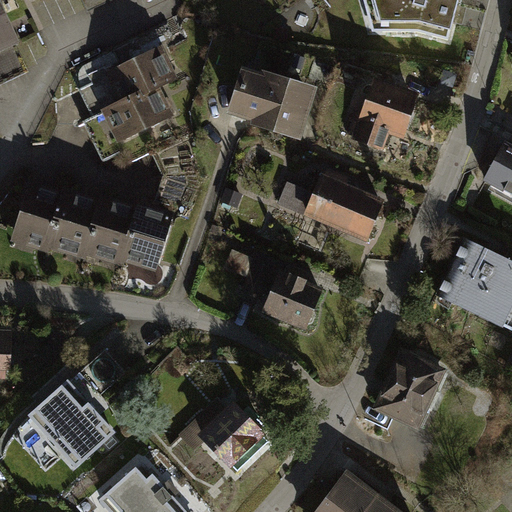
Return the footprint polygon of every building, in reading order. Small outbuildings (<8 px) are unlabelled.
[(359,0),(381,33),(417,32),(448,41),(459,0),(359,0)] [(5,16),(0,17),(0,53),(19,45),(5,16)] [(105,68),(117,96),(173,71),(160,43),(105,68)] [(315,91),(240,66),(224,113),(300,138),(315,91)] [(100,104),(114,136),(170,112),(156,79),(100,104)] [(371,79),(351,139),(384,150),(390,134),(403,138),(418,94),(371,79)] [(511,150),(505,147),(483,189),(511,203),(511,150)] [(302,219),(364,244),(382,199),(320,174),(302,219)] [(6,242),(41,254),(43,249),(62,194),(28,182),(6,242)] [(43,249),(77,262),(79,256),(99,202),(64,189),(62,194),(43,249)] [(79,256),(114,268),(116,263),(135,208),(101,196),(99,202),(79,256)] [(116,263),(150,276),(172,216),(137,203),(135,208),(116,263)] [(511,266),(464,244),(441,294),(511,328),(511,266)] [(273,271),(255,263),(243,292),(261,300),(273,271)] [(283,274),(267,314),(308,331),(324,291),(283,274)] [(28,337),(0,337),(0,383),(29,383),(28,337)] [(24,415),(76,470),(112,436),(89,411),(127,375),(98,345),(24,415)] [(451,376),(402,351),(373,409),(422,433),(451,376)] [(236,433),(224,444),(214,434),(202,446),(235,478),(269,444),(257,433),(247,443),(236,433)] [(191,511),(148,465),(113,499),(125,511),(191,511)] [(403,511),(348,473),(320,511),(403,511)]
